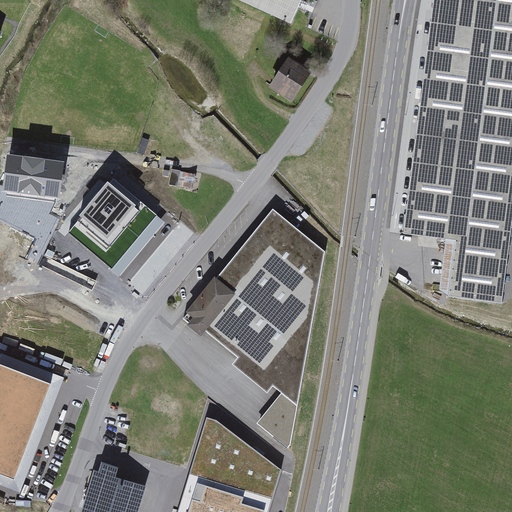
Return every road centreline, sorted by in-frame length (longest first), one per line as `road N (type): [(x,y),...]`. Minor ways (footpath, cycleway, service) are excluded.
road 1 (unclassified): [(350,0),(352,27),(321,99),(144,322),(108,383),(62,511)]
road 2 (primary): [(328,511),(407,0)]
road 3 (track): [(252,188),(225,177),(2,144)]
